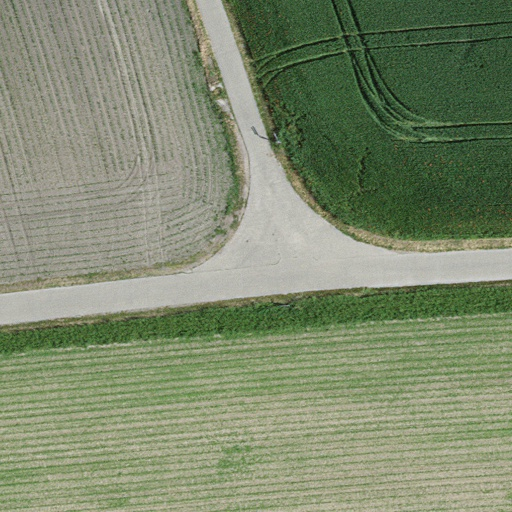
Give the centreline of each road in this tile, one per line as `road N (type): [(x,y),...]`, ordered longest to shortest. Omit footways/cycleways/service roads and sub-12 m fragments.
road 1 (unclassified): [(306,274),(0,311)]
road 2 (track): [(306,274),(208,0)]
road 3 (unclassified): [(306,274),(511,265)]
